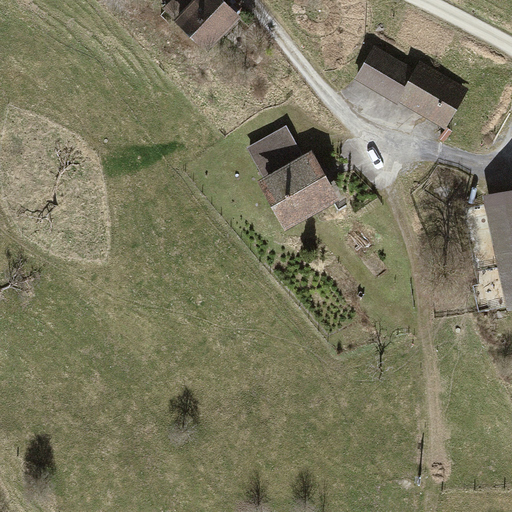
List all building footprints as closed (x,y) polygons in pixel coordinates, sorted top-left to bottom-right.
[(237,14),(221,0),(173,0),(166,8),(206,47),(237,14)] [(415,72),(374,48),(357,76),(398,101),(401,97),(443,122),(462,90),(420,65),(415,72)] [(268,183),(288,218),(329,196),(309,160),(305,163),(285,127),(250,147),(270,182),(268,183)] [(511,192),(490,197),(511,301),(511,192)] [(349,234),(363,252),(372,245),(359,227),(349,234)]
